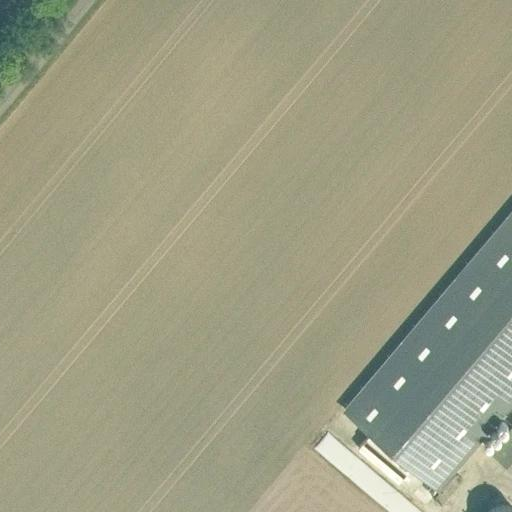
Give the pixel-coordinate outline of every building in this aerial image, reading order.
[(511,204),(340,407),(436,489),(511,399),(511,204)] [(511,422),(488,450),(511,469),(511,422)] [(411,511),(326,441),(313,457),(379,511),(411,511)] [(361,452),(356,459),(418,511),(422,511),(433,500),(408,479),(401,486),(361,452)] [(497,501),(490,504),(484,509),(482,511),(511,511),(511,505),(505,502),(497,501)]
